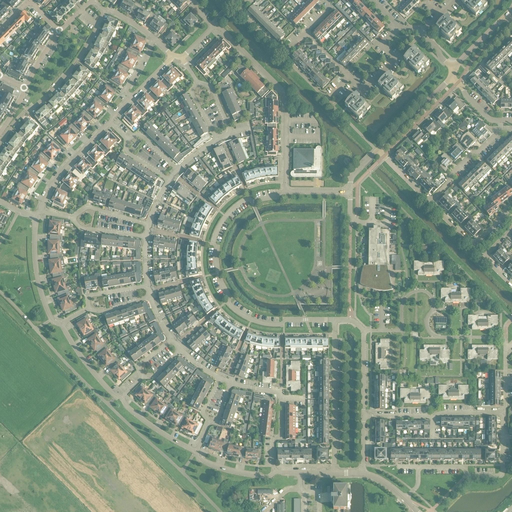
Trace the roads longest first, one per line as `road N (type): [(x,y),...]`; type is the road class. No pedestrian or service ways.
road 1 (residential): [(334,320),(269,324),(227,301),(216,230),(246,199),(286,191)]
road 2 (residential): [(505,349),(505,337),(432,336),(432,300),(421,290),(404,298),(400,329),(363,330)]
road 3 (residential): [(286,191),(286,98),(213,26)]
road 4 (residential): [(0,145),(70,70),(104,11)]
road 5 (residential): [(399,27),(384,44),(393,61),(364,89),(305,33)]
road 6 (residential): [(336,473),(334,320)]
road 7 (residential): [(364,416),(503,413)]
road 8 (residential): [(274,472),(282,398),(230,382)]
road 9 (residential): [(503,436),(500,474),(418,466)]
